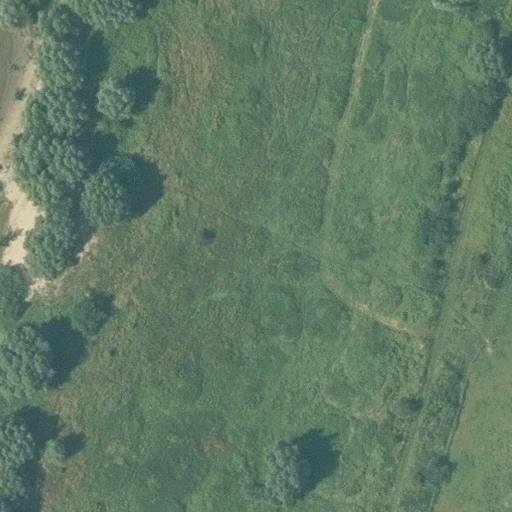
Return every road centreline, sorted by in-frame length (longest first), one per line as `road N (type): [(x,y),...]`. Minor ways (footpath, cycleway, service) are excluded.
road 1 (track): [(506,0),(443,304)]
road 2 (track): [(386,511),(443,304)]
road 3 (track): [(443,304),(511,410)]
